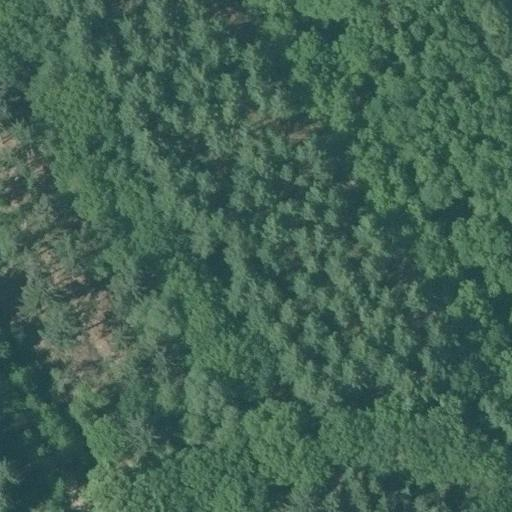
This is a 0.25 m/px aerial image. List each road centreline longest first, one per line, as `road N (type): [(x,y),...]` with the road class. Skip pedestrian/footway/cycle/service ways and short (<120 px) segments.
road 1 (track): [(197,511),(339,443),(224,389),(0,32)]
road 2 (track): [(339,443),(387,451),(462,481),(501,511)]
road 3 (track): [(0,381),(83,511)]
road 4 (unknown): [(447,0),(511,105)]
